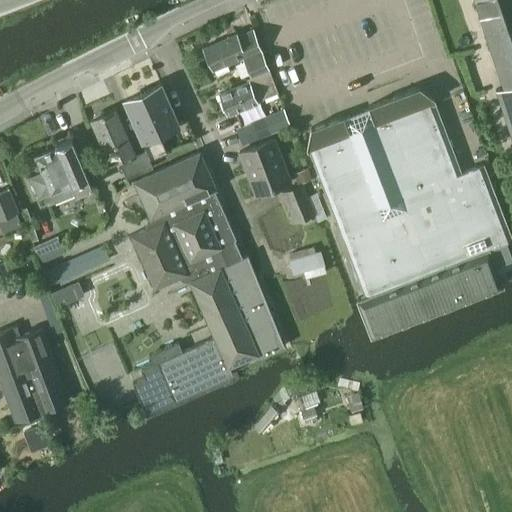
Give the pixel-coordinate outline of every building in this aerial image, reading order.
[(507,0),(475,0),(505,86),(497,89),(511,134),(511,0),(508,1),(507,0)] [(250,75),(269,67),(253,29),(238,35),(237,32),(203,47),(212,68),(242,56),(250,75)] [(257,99),(279,91),(270,69),(248,77),(249,80),(220,92),(229,113),(258,101),(257,99)] [(159,132),(179,123),(161,83),(124,100),(150,158),(167,150),(159,132)] [(495,265),(511,258),(511,257),(506,241),(511,239),(483,163),(460,172),(433,100),(434,100),(434,97),(419,86),(368,105),(369,108),(343,118),(342,115),(310,127),(306,146),(307,148),(309,147),(365,295),(356,298),(370,335),(503,284),(495,265)] [(93,116),(91,117),(104,147),(117,141),(123,155),(135,150),(116,106),(104,111),(102,110),(95,113),(93,116)] [(264,117),(252,122),(258,137),(270,132),(291,124),(285,108),(264,116),(264,117)] [(55,200),(91,186),(72,137),(55,144),(56,146),(35,155),(42,171),(32,176),(40,196),(52,191),(55,200)] [(274,137),(239,150),(256,194),(291,180),(274,137)] [(120,164),(126,176),(142,168),(143,171),(153,166),(145,150),(134,155),(135,157),(120,164)] [(154,223),(132,233),(144,261),(148,270),(155,286),(187,272),(215,335),(182,350),(178,341),(149,354),(153,363),(141,368),(145,376),(132,382),(140,400),(144,408),(146,412),(168,402),(177,398),(232,373),(229,365),(257,352),(259,356),(285,345),(247,253),(242,256),(234,238),(236,237),(200,150),(185,157),(169,164),(135,179),(135,180),(154,223)] [(295,173),(299,183),(312,178),(308,167),(295,173)] [(294,222),(315,214),(303,183),(282,191),(294,222)] [(8,187),(0,190),(0,217),(18,210),(8,187),(9,187),(8,187)] [(57,236),(34,246),(41,263),(64,252),(57,236)] [(102,245),(42,270),(48,283),(108,258),(102,245)] [(291,259),(294,272),(323,263),(320,251),(291,259)] [(78,279),(49,291),(56,306),(84,294),(78,279)] [(0,331),(0,378),(16,419),(68,400),(41,328),(20,336),(16,325),(0,331)] [(348,398),(351,410),(362,406),(359,395),(348,398)] [(54,412),(46,414),(52,430),(59,427),(54,412)] [(49,438),(43,423),(22,431),(28,445),(49,438)]
